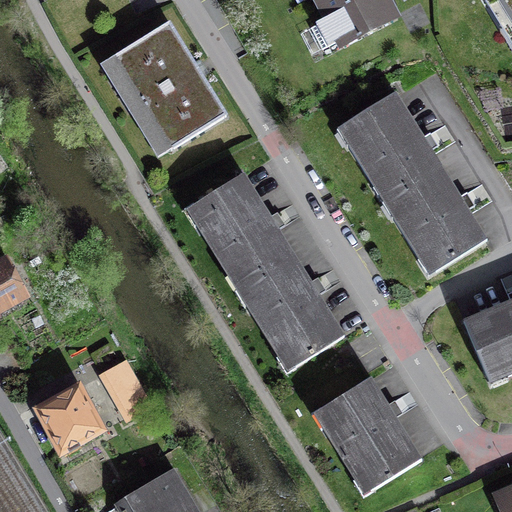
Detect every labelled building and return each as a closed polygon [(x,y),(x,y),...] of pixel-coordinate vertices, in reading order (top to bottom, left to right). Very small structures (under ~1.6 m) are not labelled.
[(316,0),(327,20),(311,28),(323,51),(339,42),(341,46),(395,18),(385,0),(316,0)] [(511,0),(483,0),(488,7),(499,0),(500,0),(511,19),(511,0)] [(170,26),(115,59),(140,100),(127,108),(133,118),(146,110),(171,151),(226,118),(170,26)] [(385,204),(440,169),(396,97),(340,132),(385,204)] [(440,169),(385,204),(430,276),(486,241),(440,169)] [(238,292),(294,258),(243,178),(188,212),(238,292)] [(294,258),(238,292),(289,373),(344,339),(294,258)] [(4,265),(0,266),(0,310),(22,298),(4,265)] [(511,374),(511,303),(466,324),(491,384),(511,374)] [(123,365),(104,375),(126,417),(146,407),(123,365)] [(370,381),(315,415),(366,496),(421,461),(370,381)] [(78,387),(38,408),(63,454),(103,433),(78,387)] [(198,511),(175,473),(119,506),(122,511),(198,511)] [(511,511),(511,491),(498,497),(503,511),(511,511)]
